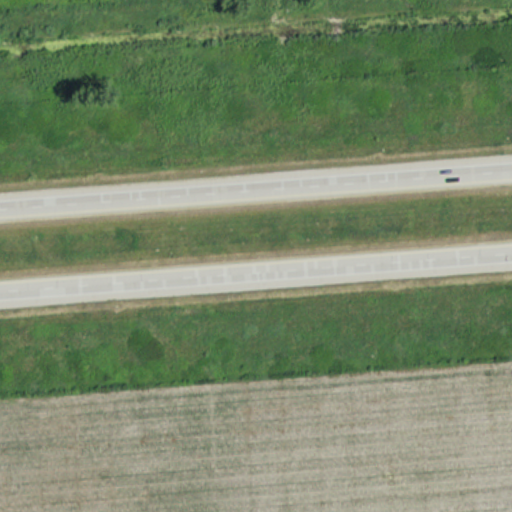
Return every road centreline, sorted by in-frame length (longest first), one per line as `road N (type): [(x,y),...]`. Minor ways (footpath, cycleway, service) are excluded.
road 1 (motorway): [(0,287),(511,234)]
road 2 (motorway): [(511,171),(0,207)]
